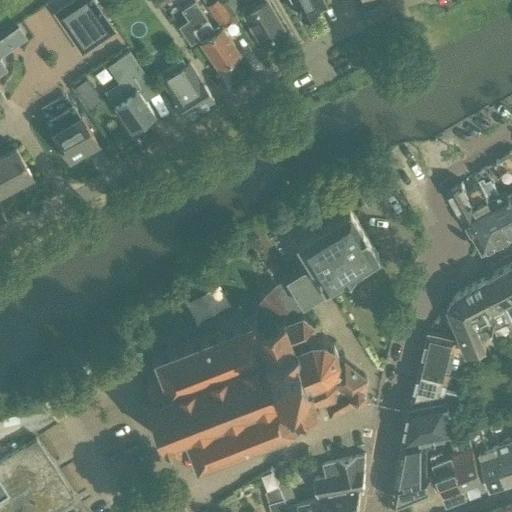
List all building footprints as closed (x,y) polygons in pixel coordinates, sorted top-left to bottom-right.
[(69,0),(53,11),(82,52),(115,30),(94,0),(69,0)] [(187,0),(180,5),(186,15),(177,22),(189,40),(197,35),(217,65),(220,63),(222,64),(228,60),(227,57),(238,50),(220,23),(214,27),(195,0),(187,0)] [(204,0),(218,19),(228,12),(220,0),(204,0)] [(259,38),(282,24),(268,0),(258,0),(242,10),(259,38)] [(293,0),(303,14),(325,1),(324,0),(293,0)] [(184,116),(212,98),(188,60),(160,78),(184,116)] [(81,94),(92,87),(86,78),(76,85),(81,94)] [(130,125),(152,110),(135,86),(113,101),(130,125)] [(68,158),(96,142),(78,112),(51,128),(68,158)] [(0,188),(30,173),(14,143),(0,150),(0,188)] [(492,163),(502,180),(506,188),(507,189),(511,186),(511,179),(511,177),(511,176),(511,150),(511,151),(511,149),(495,159),(496,161),(492,163)] [(491,162),(475,172),(481,182),(485,179),(487,183),(492,180),(494,184),(502,180),(492,163),(491,162)] [(366,204),(396,185),(397,184),(384,164),(353,184),(366,204)] [(511,201),(506,192),(508,191),(507,189),(506,188),(499,192),(494,184),(492,180),(487,183),(485,179),(481,182),(481,183),(489,196),(511,236),(511,235),(511,201)] [(466,191),(461,181),(448,188),(480,247),(486,249),(495,244),(466,191)] [(466,191),(495,244),(511,236),(489,196),(481,183),(466,191)] [(311,263),(324,284),(377,251),(348,205),(294,239),(310,264),(311,263)] [(488,313),(493,327),(508,319),(504,312),(511,307),(511,260),(488,273),(499,301),(491,304),(494,311),(488,313)] [(311,263),(310,264),(306,266),(304,262),(285,274),(298,295),(290,309),(283,312),(279,315),(256,325),(252,316),(254,313),(252,311),(250,315),(234,321),(233,318),(218,323),(218,322),(215,323),(217,328),(188,339),(186,335),(183,336),(185,340),(155,352),(151,350),(150,353),(154,354),(159,369),(149,373),(146,381),(150,392),(144,394),(160,436),(161,436),(163,441),(168,442),(171,439),(175,448),(174,451),(176,452),(178,449),(189,445),(194,460),(192,464),(195,465),(197,461),(227,450),(228,454),(231,453),(230,449),(259,437),(261,442),(277,435),(276,431),(291,425),(296,426),(297,424),(292,422),(289,413),(313,404),(317,405),(318,402),(317,402),(315,398),(321,396),(327,411),(360,394),(364,373),(341,357),(334,365),(337,352),(331,339),(321,332),(310,332),(311,322),(315,321),(314,318),(311,320),(302,312),(302,309),(299,309),(298,312),(296,312),(296,309),(301,299),(324,284),(311,263)] [(490,341),(486,331),(493,327),(488,313),(494,311),(491,304),(499,301),(488,273),(457,290),(447,302),(467,350),(490,341)] [(448,372),(449,368),(457,336),(428,329),(419,365),(448,372)] [(448,372),(419,365),(411,398),(442,392),(446,382),(457,385),(461,371),(449,368),(448,372)] [(458,394),(410,404),(406,422),(463,410),(458,394)] [(463,410),(406,422),(403,438),(426,435),(453,429),(454,433),(469,430),(463,410)] [(506,479),(495,444),(486,447),(480,428),(471,431),(474,439),(475,438),(490,484),(506,479)] [(34,435),(0,457),(0,482),(6,491),(0,494),(0,511),(48,511),(70,499),(67,495),(71,493),(34,435)] [(426,435),(403,438),(399,456),(426,456),(426,435)] [(495,444),(506,479),(511,476),(511,438),(509,440),(508,437),(503,438),(504,441),(495,444)] [(451,452),(465,493),(485,486),(471,444),(451,452)] [(320,496),(339,491),(360,486),(360,488),(363,487),(365,451),(322,461),(327,472),(315,475),(320,496)] [(465,493),(451,452),(432,460),(447,500),(465,493)] [(395,480),(431,472),(430,469),(429,470),(426,456),(399,456),(395,480)] [(431,472),(395,480),(391,499),(395,503),(436,486),(431,472)] [(360,486),(339,491),(320,496),(288,504),(284,497),(269,501),(272,511),(292,511),(294,511),(299,510),(299,511),(357,511),(360,488),(360,486)] [(187,511),(174,489),(137,511),(187,511)]
